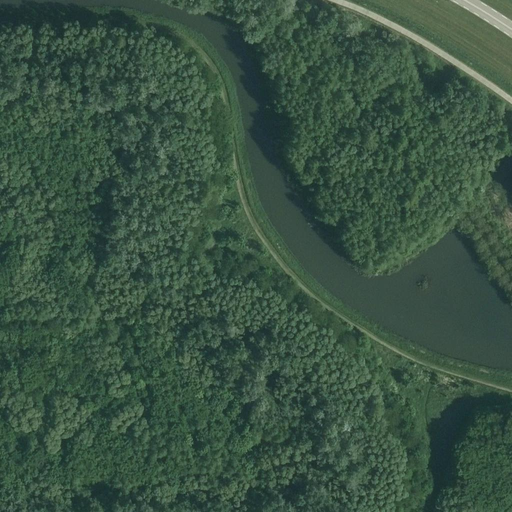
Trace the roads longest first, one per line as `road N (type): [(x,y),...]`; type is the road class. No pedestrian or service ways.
road 1 (track): [(0,14),(174,29),(215,67),(258,217),(283,265),(381,340)]
road 2 (track): [(381,340),(509,385)]
